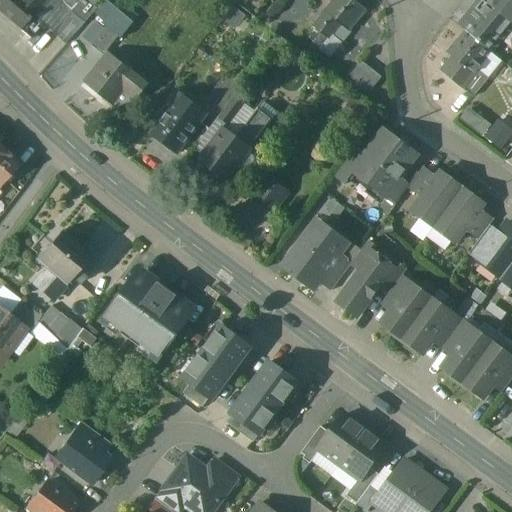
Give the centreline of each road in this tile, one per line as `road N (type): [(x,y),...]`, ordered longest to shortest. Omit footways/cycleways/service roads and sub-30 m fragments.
road 1 (tertiary): [(347,366),(61,138)]
road 2 (residential): [(511,185),(418,115),(402,61),(424,19)]
road 3 (tertiary): [(511,484),(347,366)]
road 4 (residential): [(347,366),(268,478)]
road 5 (residential): [(109,511),(159,444),(204,432)]
